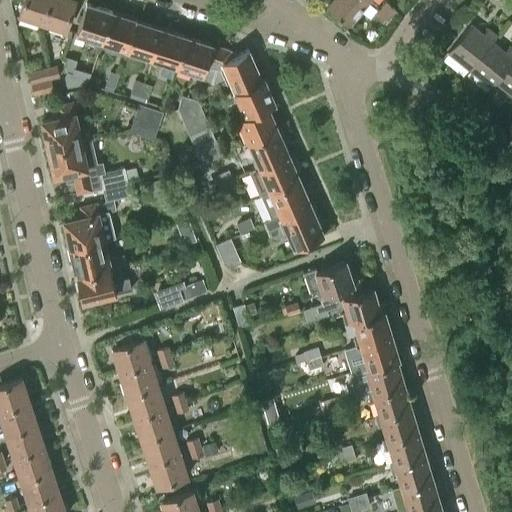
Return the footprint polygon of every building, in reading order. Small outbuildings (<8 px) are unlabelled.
[(42,21),(48,0),(22,0),(18,14),(42,21)] [(74,0),(48,0),(42,21),(65,29),(74,0)] [(347,24),(366,0),(333,0),(327,8),(347,24)] [(380,10),(389,17),(395,11),(386,3),(380,10)] [(100,40),(109,12),(86,4),(76,32),(100,40)] [(383,24),(389,17),(380,10),(374,16),(383,24)] [(135,20),(109,12),(100,40),(125,48),(135,20)] [(151,57),(161,29),(135,20),(125,48),(151,57)] [(448,51),(470,69),(496,37),(487,29),(482,34),(470,24),(448,51)] [(185,37),(161,29),(151,57),(147,70),(157,73),(161,60),(176,65),(185,37)] [(185,37),(176,65),(202,74),(211,45),(185,37)] [(497,37),(496,37),(470,69),(491,87),(496,82),(511,62),(511,49),(508,46),(504,52),(492,43),(497,37)] [(211,45),(202,74),(201,77),(214,81),(223,77),(224,80),(229,78),(234,90),(263,77),(263,76),(260,78),(248,50),(234,56),(232,52),(211,45)] [(71,73),(76,61),(67,57),(64,65),(66,72),(70,73),(71,73)] [(511,62),(496,82),(511,94),(511,62)] [(30,83),(50,79),(59,77),(56,66),(28,73),(30,83)] [(109,71),(105,85),(114,88),(119,74),(109,71)] [(71,87),(70,73),(66,72),(63,75),(64,87),(71,87)] [(274,101),(263,77),(234,90),(245,114),(274,101)] [(30,83),(32,94),(53,90),(50,79),(30,83)] [(138,95),(142,83),(134,81),(130,93),(138,95)] [(150,86),(142,83),(138,95),(146,98),(150,86)] [(178,108),(178,110),(197,101),(182,96),(178,108)] [(203,115),(197,101),(178,110),(184,123),(203,115)] [(274,101),(245,114),(237,117),(248,142),(278,130),(267,106),(274,103),(274,101)] [(42,135),(45,150),(89,140),(89,139),(80,141),(74,114),(71,103),(57,106),(59,117),(42,121),(44,133),(42,135)] [(157,124),(162,112),(138,104),(134,116),(157,124)] [(209,128),(203,115),(184,123),(190,136),(209,128)] [(154,136),(157,124),(134,116),(130,129),(154,136)] [(196,149),(214,141),(209,128),(190,136),(196,149)] [(288,154),(278,130),(248,142),(259,167),(288,154)] [(95,165),(89,140),(45,150),(48,162),(51,163),(54,175),(71,171),(76,193),(101,188),(126,183),(126,182),(137,180),(135,168),(124,170),(123,168),(99,173),(97,164),(95,165)] [(220,154),(214,141),(196,149),(202,162),(220,154)] [(288,154),(259,167),(270,190),(299,178),(288,154)] [(216,176),(220,184),(232,179),(228,170),(216,176)] [(169,173),(162,175),(166,190),(173,188),(169,173)] [(299,178),(270,190),(260,195),(270,219),(309,202),(299,178)] [(235,187),(232,179),(220,184),(223,192),(235,187)] [(104,201),(105,201),(129,196),(126,183),(101,188),(104,201)] [(64,238),(66,248),(103,239),(99,223),(109,221),(105,201),(104,201),(78,207),(80,217),(63,220),(67,235),(64,238)] [(264,221),(269,230),(270,234),(276,236),(287,231),(294,247),(323,234),(309,202),(270,219),(264,221)] [(184,245),(193,241),(196,240),(187,217),(175,222),(184,245)] [(237,224),(240,232),(252,226),(249,218),(237,224)] [(241,261),(230,237),(215,243),(223,261),(229,266),(241,261)] [(107,258),(103,239),(66,248),(68,258),(72,260),(75,274),(109,266),(119,264),(125,263),(122,254),(107,258)] [(319,297),(358,284),(355,273),(350,275),(344,260),(317,269),(316,267),(303,272),(310,292),(316,290),(319,297)] [(109,266),(75,274),(76,279),(74,282),(75,289),(79,290),(81,300),(131,289),(128,277),(122,278),(119,264),(109,266)] [(159,307),(205,290),(201,278),(185,284),(183,279),(153,290),(159,307)] [(326,309),(333,307),(336,316),(343,314),(345,322),(350,320),(350,321),(353,320),(372,315),(384,312),(383,310),(379,311),(372,287),(361,290),(358,284),(319,297),(321,303),(312,305),(303,308),(307,320),(328,313),(326,309)] [(297,301),(284,305),(287,315),(300,310),(297,301)] [(247,315),(256,312),(253,302),(244,305),(247,315)] [(244,303),(232,306),(238,326),(250,323),(247,315),(244,305),(244,303)] [(390,333),(384,312),(372,315),(353,320),(358,336),(354,337),(356,343),(390,333)] [(397,357),(390,333),(356,343),(359,352),(362,350),(367,366),(365,366),(366,367),(397,357)] [(112,348),(120,371),(149,362),(141,339),(112,348)] [(159,358),(169,355),(167,346),(156,350),(159,358)] [(306,358),(318,355),(316,348),(304,352),(306,358)] [(306,358),(304,352),(293,355),(295,362),(306,358)] [(172,364),(169,355),(159,358),(162,367),(172,364)] [(321,364),(318,355),(306,358),(309,367),(321,364)] [(368,392),(368,393),(403,383),(396,359),(398,359),(397,357),(366,367),(366,368),(361,369),(364,377),(368,375),(373,391),(368,392)] [(156,385),(149,362),(120,371),(127,394),(156,385)] [(0,409),(28,401),(20,377),(0,383),(0,409)] [(410,406),(403,383),(368,393),(371,401),(375,399),(380,414),(375,416),(375,417),(410,406)] [(127,394),(134,417),(164,407),(156,385),(127,394)] [(171,395),(174,403),(184,400),(181,391),(171,395)] [(262,400),(268,422),(280,419),(274,397),(262,400)] [(331,412),(340,409),(336,397),(328,400),(331,412)] [(187,409),(184,400),(174,403),(177,412),(187,409)] [(328,400),(320,402),(323,414),(331,412),(328,400)] [(36,423),(28,401),(0,409),(0,415),(6,433),(36,423)] [(382,440),(383,440),(417,430),(410,406),(375,417),(378,425),(382,423),(387,438),(382,440)] [(171,430),(164,407),(134,417),(142,439),(171,430)] [(43,446),(36,423),(6,433),(13,456),(43,446)] [(142,439),(149,462),(178,452),(171,430),(142,439)] [(424,454),(417,430),(383,440),(385,448),(390,446),(394,462),(390,463),(390,464),(424,454)] [(186,440),(189,449),(199,446),(196,437),(186,440)] [(213,442),(201,445),(204,455),(216,452),(213,442)] [(345,459),(353,457),(350,445),(342,448),(345,459)] [(50,468),(43,446),(13,456),(21,478),(50,468)] [(202,455),(199,446),(189,449),(192,457),(202,455)] [(334,450),(337,461),(345,459),(342,448),(334,450)] [(186,476),(178,452),(149,462),(157,485),(186,476)] [(396,487),(397,488),(431,477),(424,454),(390,464),(392,472),(397,471),(401,485),(396,487)] [(58,491),(50,468),(21,478),(28,501),(58,491)] [(295,488),(304,484),(299,476),(291,480),(295,488)] [(439,501),(431,477),(397,488),(399,495),(404,494),(408,509),(404,511),(439,501)] [(313,502),(309,489),(293,494),(297,507),(313,502)] [(161,500),(165,511),(197,511),(191,490),(161,500)] [(64,511),(58,491),(28,501),(31,511),(64,511)] [(360,508),(368,505),(365,493),(356,496),(360,508)] [(4,499),(7,508),(17,504),(14,496),(4,499)] [(356,496),(348,498),(352,510),(360,508),(356,496)] [(205,501),(208,510),(219,507),(216,498),(205,501)] [(441,511),(439,501),(404,511),(441,511)]
